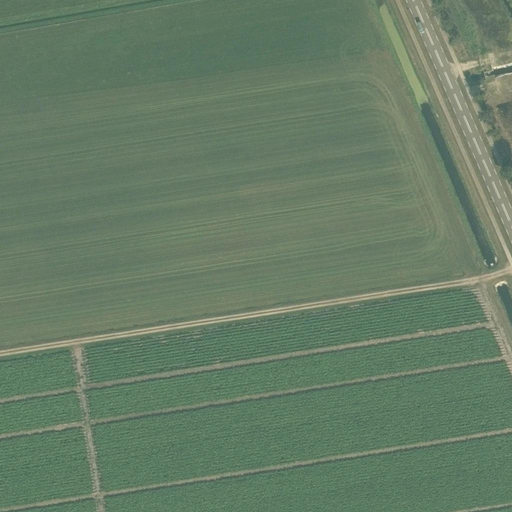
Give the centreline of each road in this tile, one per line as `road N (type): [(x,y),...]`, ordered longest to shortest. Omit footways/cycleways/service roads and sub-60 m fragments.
road 1 (track): [(511,272),(0,357)]
road 2 (primary): [(511,230),(411,0)]
road 3 (track): [(0,36),(122,15)]
